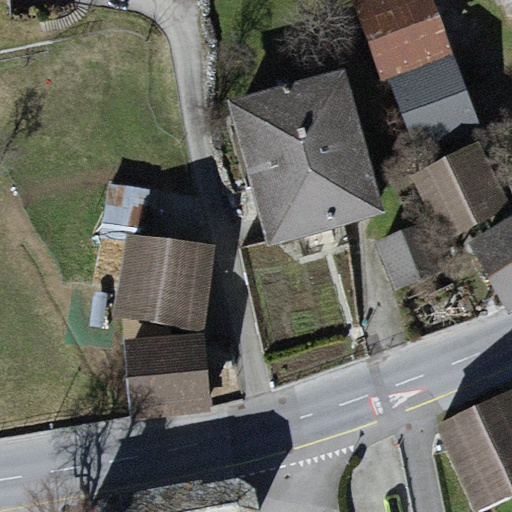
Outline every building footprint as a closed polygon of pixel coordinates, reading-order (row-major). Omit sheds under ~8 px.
[(440,0),(352,0),(421,162),(492,131),(440,0)] [(511,0),(495,0),(503,18),(511,14),(511,0)] [(351,72),(228,103),(264,244),(387,212),(351,72)] [(511,202),(483,144),(415,177),(448,245),(511,214),(511,202)] [(511,313),(511,229),(479,246),(511,313)] [(148,239),(152,400),(210,399),(209,334),(229,333),(227,237),(148,239)] [(413,248),(388,253),(397,299),(422,294),(413,248)] [(511,382),(430,423),(473,511),(495,511),(511,504),(511,382)] [(262,511),(267,502),(250,481),(236,472),(156,494),(160,511),(262,511)]
